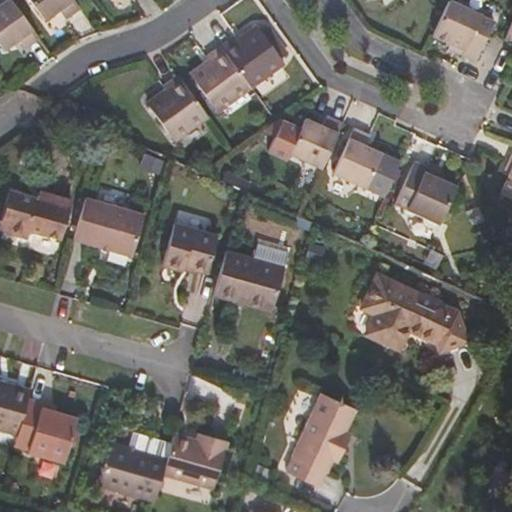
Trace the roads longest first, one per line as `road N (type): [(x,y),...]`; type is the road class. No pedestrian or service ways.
road 1 (residential): [(269,0),(322,77),(433,129),(462,115),(458,88),(360,45),(322,0)]
road 2 (residential): [(33,92),(143,38),(196,0)]
road 3 (residential): [(0,319),(164,365)]
